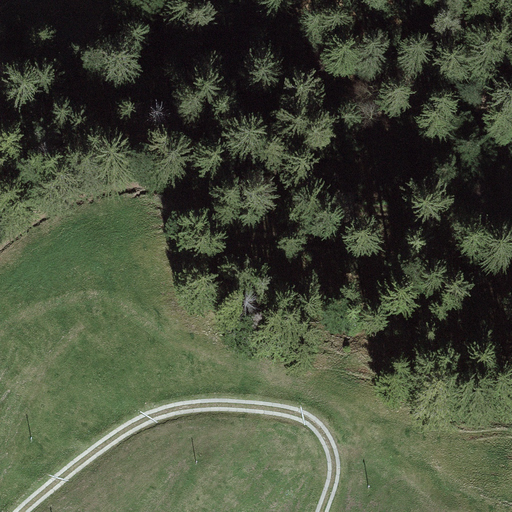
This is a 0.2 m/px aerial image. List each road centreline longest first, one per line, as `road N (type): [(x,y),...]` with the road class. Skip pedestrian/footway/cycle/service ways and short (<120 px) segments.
road 1 (track): [(0,243),(38,218),(149,199),(410,211),(475,197),(490,161),(462,0)]
road 2 (track): [(322,511),(334,473),(324,434),(300,414),(232,405),(149,416),(20,511)]
